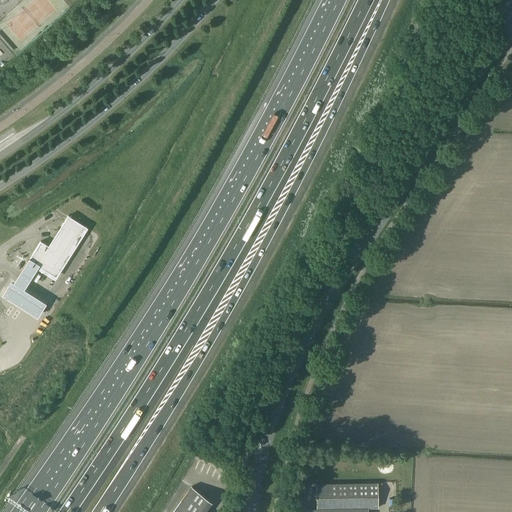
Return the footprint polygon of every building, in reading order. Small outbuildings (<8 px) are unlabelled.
[(87,227),(68,215),(67,216),(65,220),(61,226),(69,231),(80,238),(84,232),(86,228),(87,227)] [(61,226),(48,246),(67,258),(80,238),(61,226)] [(48,246),(40,241),(29,259),(39,265),(56,276),(64,263),(67,258),(53,249),(48,246)] [(39,265),(29,259),(14,282),(11,280),(2,294),(37,317),(46,303),(24,288),(39,265)] [(316,508),(307,508),(306,511),(368,511),(368,508),(378,508),(378,482),(316,483),(316,508)] [(203,511),(211,500),(192,486),(173,511),(203,511)]
